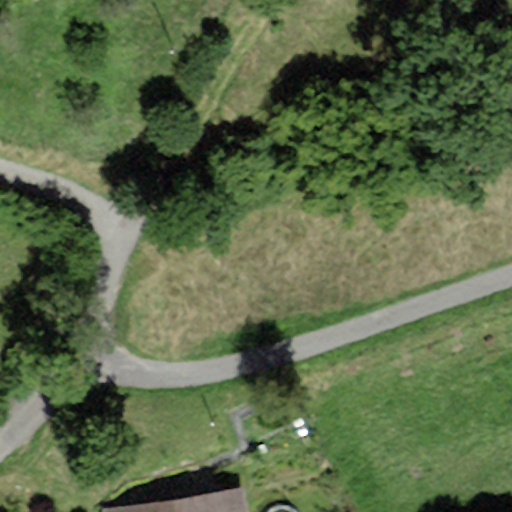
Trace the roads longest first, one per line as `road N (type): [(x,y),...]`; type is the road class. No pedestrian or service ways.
road 1 (unclassified): [(76,348),(160,373),(234,365),(511,273)]
road 2 (unclassified): [(0,170),(63,191),(108,232),(107,286),(76,348)]
road 3 (unclassified): [(76,348),(0,441)]
